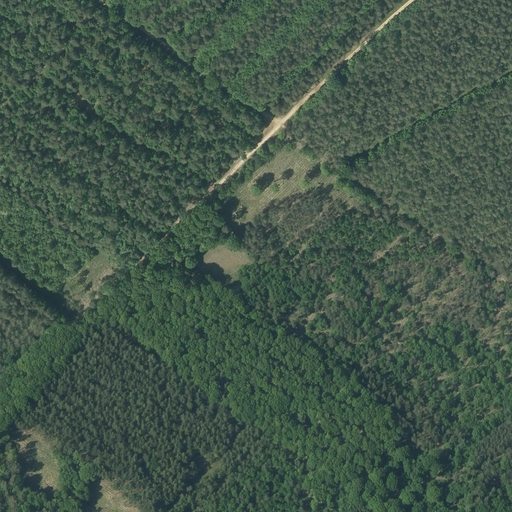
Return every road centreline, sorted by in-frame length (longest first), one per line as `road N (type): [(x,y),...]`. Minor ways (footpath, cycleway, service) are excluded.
road 1 (track): [(0,389),(277,124)]
road 2 (track): [(372,511),(77,312)]
road 3 (track): [(511,288),(277,124)]
road 4 (track): [(102,0),(277,124)]
road 5 (track): [(277,124),(413,0)]
road 6 (track): [(99,0),(58,54),(0,103)]
